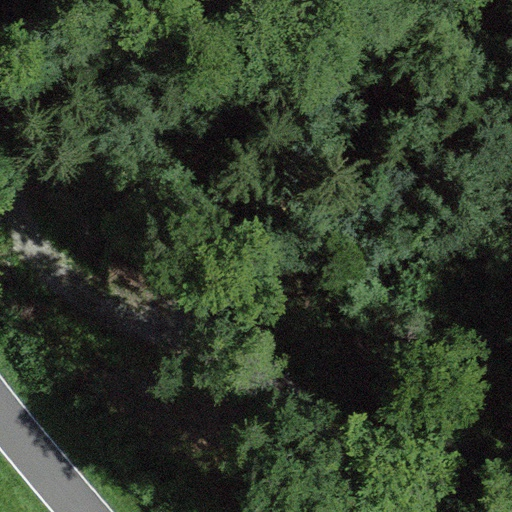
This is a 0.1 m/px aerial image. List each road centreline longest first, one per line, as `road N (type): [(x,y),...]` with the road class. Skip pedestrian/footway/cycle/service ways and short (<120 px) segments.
road 1 (track): [(0,167),(47,269),(112,319),(227,349),(267,374),(356,511)]
road 2 (tertiary): [(0,411),(89,511)]
